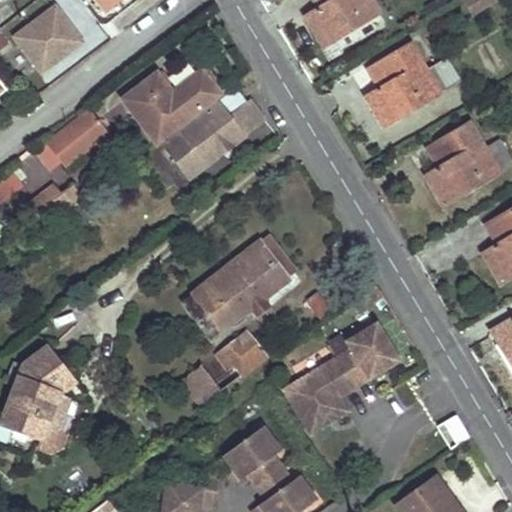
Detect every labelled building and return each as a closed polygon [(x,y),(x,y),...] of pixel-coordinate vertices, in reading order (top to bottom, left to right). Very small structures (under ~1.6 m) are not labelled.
[(97,0),(106,11),(118,0),(97,0)] [(375,0),(319,0),(323,6),(308,15),(326,45),(382,10),(375,0)] [(466,0),(474,13),(496,0),(466,0)] [(22,16),(0,34),(0,35),(9,47),(32,30),(22,16)] [(412,42),(370,67),(382,86),(368,95),(386,124),(461,79),(449,58),(428,70),(412,42)] [(160,142),(163,139),(222,93),(203,68),(173,91),(160,73),(127,99),(160,142)] [(236,87),(165,142),(191,177),(267,117),(252,99),(248,102),(236,87)] [(92,111),(52,142),(69,164),(109,133),(92,111)] [(472,120),(430,146),(442,167),(428,175),(446,206),(511,165),(511,155),(502,138),(488,147),(472,120)] [(0,205),(24,187),(12,173),(0,182),(0,205)] [(47,227),(85,197),(75,185),(64,193),(56,184),(29,204),(37,215),(47,227)] [(85,206),(64,221),(73,233),(93,217),(85,206)] [(511,209),(486,225),(497,244),(485,251),(503,282),(511,277),(511,209)] [(269,234),(194,292),(208,311),(198,318),(212,337),(253,306),(258,312),(269,303),(264,297),(297,271),(269,234)] [(194,292),(184,299),(198,318),(208,311),(194,292)] [(319,292),(309,300),(323,318),(334,311),(319,292)] [(511,320),(495,330),(502,343),(496,346),(511,373),(511,372),(511,320)] [(356,348),(342,357),(359,387),(391,368),(388,363),(401,356),(382,324),(352,341),(356,348)] [(268,356),(249,331),(218,353),(202,365),(183,380),(202,405),(221,390),(237,379),(268,356)] [(76,382),(49,347),(24,365),(2,423),(44,439),(63,392),(76,382)] [(388,363),(391,368),(404,361),(401,356),(388,363)] [(342,357),(288,389),(316,435),(331,425),(329,421),(338,415),(341,419),(353,412),(344,396),(359,387),(342,357)] [(73,396),(63,392),(44,439),(56,443),(73,396)] [(329,421),(331,425),(341,419),(338,415),(329,421)] [(457,416),(437,425),(448,450),(468,441),(457,416)] [(266,424),(227,451),(235,463),(246,478),(252,474),(270,498),(264,503),(270,511),(300,511),(320,498),(303,474),(296,479),(278,455),(285,450),(266,424)] [(246,478),(235,463),(228,468),(239,484),(246,478)] [(204,487),(172,481),(166,511),(199,511),(201,504),(218,507),(224,474),(207,471),(204,487)] [(465,511),(439,475),(396,506),(400,511),(465,511)] [(166,479),(159,511),(166,511),(172,481),(166,479)] [(270,511),(264,503),(255,509),(257,511),(270,511)]
